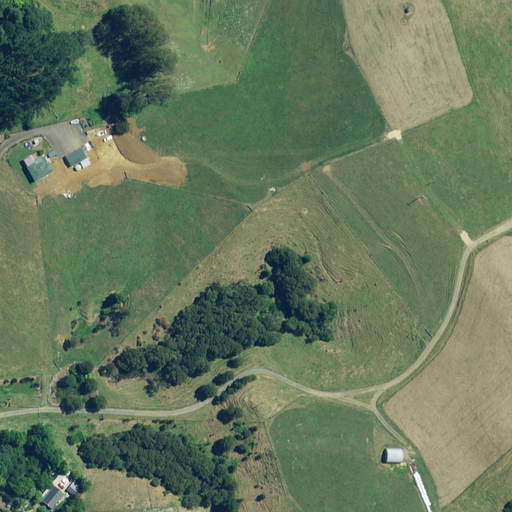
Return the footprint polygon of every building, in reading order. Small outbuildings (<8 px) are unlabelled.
[(88,164),(79,147),(63,156),(68,166),(77,162),(81,168),(88,164)] [(50,171),(41,156),(23,166),(31,182),(50,171)] [(47,161),(50,167),(59,162),(56,156),(47,161)] [(50,176),(65,170),(63,167),(49,173),(50,176)] [(399,449),(383,448),(383,461),(398,461),(399,449)] [(80,486),(73,479),(64,488),(72,495),(80,486)] [(55,504),(59,499),(61,501),(65,496),(63,494),(51,485),(39,499),(51,509),(53,511),(57,505),(55,504)]
